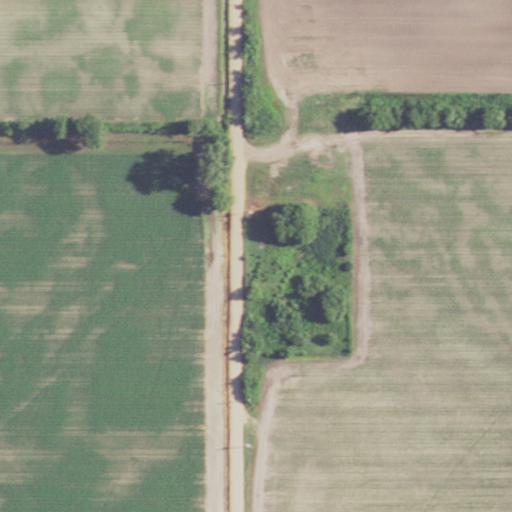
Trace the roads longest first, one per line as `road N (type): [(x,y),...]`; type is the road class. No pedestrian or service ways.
road 1 (residential): [(238,0),(239,511)]
road 2 (residential): [(511,129),(239,141)]
